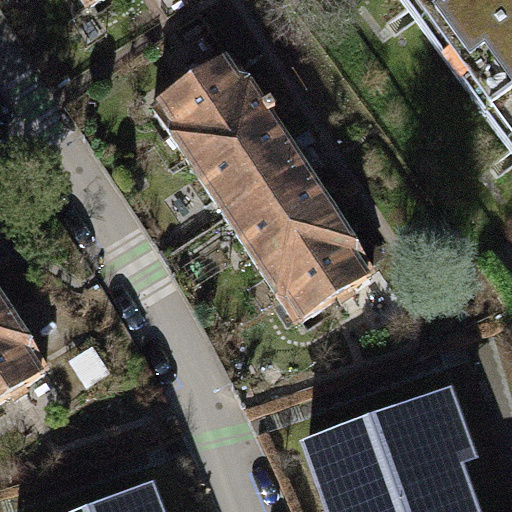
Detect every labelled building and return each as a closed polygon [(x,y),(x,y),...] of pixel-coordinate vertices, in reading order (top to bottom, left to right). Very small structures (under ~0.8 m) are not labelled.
[(92,0),(73,0),(79,9),(92,0)] [(511,0),(414,0),(493,109),(511,94),(511,0)] [(145,111),(180,165),(256,115),(220,61),(145,111)] [(511,94),(493,109),(511,135),(511,94)] [(292,169),(256,115),(180,165),(216,219),(292,169)] [(216,219),(252,273),(328,223),(292,169),(216,219)] [(363,277),(328,223),(252,273),(288,327),(363,277)] [(0,399),(39,374),(3,320),(0,321),(0,399)] [(468,511),(455,470),(467,466),(447,405),(310,449),(330,511),(468,511)]
